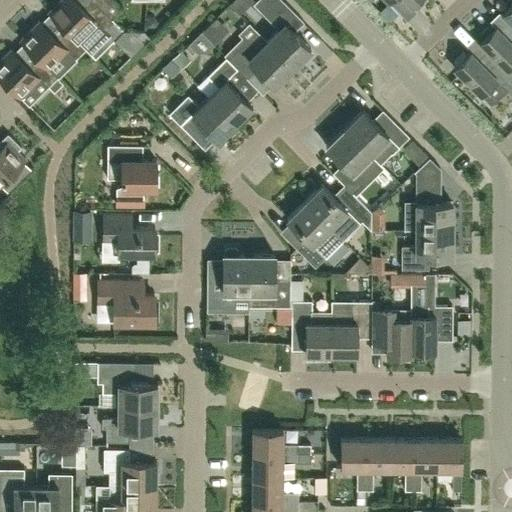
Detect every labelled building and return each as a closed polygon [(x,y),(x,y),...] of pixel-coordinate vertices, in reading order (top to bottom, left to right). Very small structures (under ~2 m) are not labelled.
[(122,31),(111,19),(91,0),(58,0),(47,12),(51,15),(67,31),(86,49),(91,54),(109,35),(113,39),(122,31)] [(91,0),(111,19),(121,9),(112,0),(91,0)] [(232,0),(229,4),(240,15),(253,2),(251,0),(232,0)] [(265,43),(290,68),(309,49),(292,32),(301,23),(302,22),(280,0),(261,0),(255,7),(278,30),(266,42),(265,43)] [(396,0),(391,0),(389,3),(400,14),(408,23),(418,13),(411,5),(405,0),(401,0),(399,3),(396,0)] [(511,2),(501,13),(511,23),(511,2)] [(400,14),(389,3),(379,13),(390,24),(400,14)] [(511,23),(501,13),(498,9),(488,19),(495,26),(503,34),(508,29),(511,33),(511,23)] [(51,15),(41,24),(57,40),(67,31),(51,15)] [(214,19),(199,33),(213,47),(228,32),(214,19)] [(86,49),(67,31),(57,40),(41,24),(38,21),(19,40),(24,44),(38,59),(47,68),(66,49),(76,59),(86,49)] [(265,43),(266,42),(248,23),(237,34),(241,38),(222,56),(225,58),(243,76),(246,79),(256,69),(273,86),(290,68),(265,43)] [(479,42),(492,55),(511,74),(511,33),(508,29),(503,34),(495,26),(492,29),(489,27),(486,27),(478,34),(478,38),(480,40),(479,42)] [(122,31),(113,39),(132,58),(151,39),(144,32),(122,31)] [(199,33),(187,45),(196,55),(204,55),(213,47),(199,33)] [(479,42),(473,36),(463,46),(470,52),(477,60),(482,55),(487,60),(492,55),(479,42)] [(24,44),(14,54),(29,68),(38,59),(24,44)] [(47,68),(38,59),(29,68),(14,54),(9,49),(0,58),(0,78),(18,97),(38,78),(47,87),(57,78),(47,68)] [(47,68),(57,78),(76,59),(66,49),(47,68)] [(171,61),(181,71),(190,62),(180,52),(171,61)] [(511,74),(492,55),(487,60),(482,55),(477,60),(470,52),(466,56),(463,52),(453,62),(457,65),(454,68),(458,71),(489,102),(506,89),(511,95),(511,74)] [(233,87),(243,76),(225,58),(196,86),(207,97),(234,124),(252,107),(248,103),(233,87)] [(171,81),(181,71),(171,61),(161,71),(171,81)] [(233,87),(248,103),(258,93),(261,97),(273,86),(256,69),(246,79),(243,76),(233,87)] [(28,107),(47,87),(38,78),(18,97),(28,107)] [(189,113),(197,104),(187,95),(178,103),(179,104),(168,114),(187,133),(198,122),(217,141),(234,124),(207,97),(190,114),(189,113)] [(391,152),(408,136),(381,109),(371,119),(361,109),(343,128),(368,154),(381,142),(391,152)] [(198,122),(187,133),(206,153),(217,141),(198,122)] [(368,154),(343,128),(324,147),(341,164),(331,174),(341,183),(347,189),(351,193),(361,184),(354,177),(373,158),(368,154)] [(0,183),(0,184),(24,160),(16,152),(19,148),(6,135),(0,141),(0,183)] [(401,147),(419,164),(428,155),(410,138),(401,147)] [(379,164),(391,152),(381,142),(368,154),(373,158),(379,164)] [(121,179),(121,186),(115,189),(115,206),(142,206),(142,186),(156,186),(156,160),(143,160),(143,145),(108,144),(108,179),(121,179)] [(405,229),(417,229),(453,229),(452,203),(431,203),(431,198),(438,198),(438,189),(439,189),(439,166),(428,155),(419,164),(414,169),(416,171),(416,202),(405,202),(405,229)] [(354,177),(361,184),(380,165),(379,164),(373,158),(354,177)] [(24,160),(0,184),(8,191),(31,167),(24,160)] [(347,189),(341,183),(330,194),(336,200),(347,189)] [(351,193),(347,189),(336,200),(330,194),(322,185),(304,203),(341,239),(362,219),(370,211),(351,193)] [(335,246),(341,239),(304,203),(287,220),(302,235),(292,245),(295,248),(313,265),(331,246),(335,246)] [(384,209),(378,203),(370,211),(370,226),(370,229),(384,229),(384,209)] [(74,208),(73,239),(91,239),(91,208),(74,208)] [(131,228),(131,214),(104,214),(104,241),(118,241),(118,253),(137,254),(148,254),(155,254),(155,228),(131,228)] [(302,235),(287,220),(277,230),(292,245),(302,235)] [(400,269),(428,269),(428,256),(453,256),(453,229),(417,229),(417,246),(401,246),(400,269)] [(118,241),(104,241),(103,257),(118,258),(118,253),(118,241)] [(249,292),(249,255),(239,255),(239,252),(237,249),(228,249),(225,252),(225,255),(223,255),(223,278),(207,278),(207,307),(223,307),(224,291),(249,292)] [(148,272),(148,254),(137,254),(136,262),(134,262),(131,265),(131,272),(148,272)] [(223,278),(223,255),(207,254),(207,278),(223,278)] [(277,256),(249,255),(249,292),(249,307),(275,307),(291,307),(291,301),(292,279),(276,278),(277,256)] [(371,268),(371,273),(383,273),(383,255),(371,255),(371,268)] [(292,256),(277,256),(276,278),(292,279),(292,273),(292,256)] [(371,268),(358,256),(342,273),(371,273),(371,268)] [(72,272),(73,299),(86,299),(85,272),(72,272)] [(389,285),(412,285),(412,282),(424,282),(424,274),(389,273),(389,285)] [(412,285),(412,304),(434,304),(433,274),(424,274),(424,282),(412,282),(412,285)] [(123,294),(123,281),(99,281),(98,304),(114,304),(114,323),(154,323),(154,295),(145,295),(123,294)] [(145,281),(123,281),(123,294),(145,295),(145,281)] [(249,312),(249,307),(249,292),(224,291),(223,307),(207,307),(206,311),(249,312)] [(332,353),(332,312),(311,312),(311,301),(291,301),(291,307),(291,324),(307,324),(306,348),(306,353),(332,353)] [(352,312),(352,301),(332,301),(332,312),(352,312)] [(332,312),(332,353),(357,353),(357,335),(357,325),(372,325),(372,301),(352,301),(352,312),(332,312)] [(436,348),(436,337),(456,337),(456,304),(434,304),(412,304),(412,307),(411,348),(436,348)] [(291,307),(275,307),(275,324),(291,324),(291,307)] [(411,348),(412,307),(378,307),(375,307),(375,333),(372,333),(372,335),(372,341),(387,341),(387,351),(387,352),(398,352),(398,356),(400,359),(409,359),(411,356),(411,353),(411,348)] [(307,324),(291,324),(291,343),(291,347),(306,348),(307,324)] [(206,330),(206,340),(227,341),(227,326),(206,325),(206,330)] [(372,333),(372,325),(357,325),(357,335),(372,335),(372,333)] [(387,341),(372,341),(372,351),(387,351),(387,341)] [(75,375),(96,375),(97,362),(75,361),(75,375)] [(118,405),(118,407),(156,407),(156,385),(153,385),(132,385),(132,362),(97,362),(96,375),(96,383),(102,382),(102,393),(113,393),(113,405),(118,405)] [(132,385),(153,385),(153,362),(132,362),(132,385)] [(97,405),(113,405),(113,393),(102,393),(97,393),(97,405)] [(156,407),(118,407),(117,419),(101,419),(101,427),(105,427),(105,441),(129,441),(129,430),(152,430),(156,430),(156,407)] [(91,425),(75,425),(75,443),(84,443),(91,443),(91,425)] [(152,463),(152,430),(129,430),(129,441),(129,451),(129,463),(152,463)] [(310,444),(281,444),(281,430),(251,430),(251,455),(307,455),(307,453),(310,453),(310,444)] [(364,490),(364,438),(339,438),(339,467),(356,467),(355,490),(364,490)] [(388,467),(388,438),(364,438),(364,490),(373,490),(373,467),(388,467)] [(412,490),(412,438),(388,438),(388,467),(404,467),(404,490),(412,490)] [(436,467),(436,438),(412,438),(412,490),(420,490),(420,467),(436,467)] [(436,438),(436,467),(451,467),(451,490),(460,490),(460,467),(461,467),(461,438),(436,438)] [(75,463),(75,443),(60,443),(60,463),(75,463)] [(85,487),(84,443),(75,443),(75,463),(75,487),(85,487)] [(108,473),(108,487),(155,487),(156,463),(152,463),(129,463),(129,451),(105,450),(103,450),(103,471),(108,471),(108,473)] [(282,479),(282,465),(282,462),(307,462),(307,455),(251,455),(251,479),(282,479)] [(22,488),(22,474),(22,469),(0,468),(0,497),(13,498),(12,511),(34,511),(35,488),(22,488)] [(35,488),(34,511),(57,511),(57,499),(70,499),(70,493),(71,475),(47,474),(47,488),(35,488)] [(282,494),(282,479),(251,479),(251,503),(297,503),(297,494),(282,494)] [(95,511),(101,511),(102,501),(107,501),(108,487),(95,487),(95,511)] [(102,501),(101,511),(146,511),(155,511),(155,487),(108,487),(107,501),(102,501)] [(0,511),(12,511),(13,498),(0,497),(0,511)] [(57,499),(57,511),(69,511),(70,499),(57,499)] [(297,510),(297,503),(251,503),(250,511),(281,511),(281,510),(297,510)]
